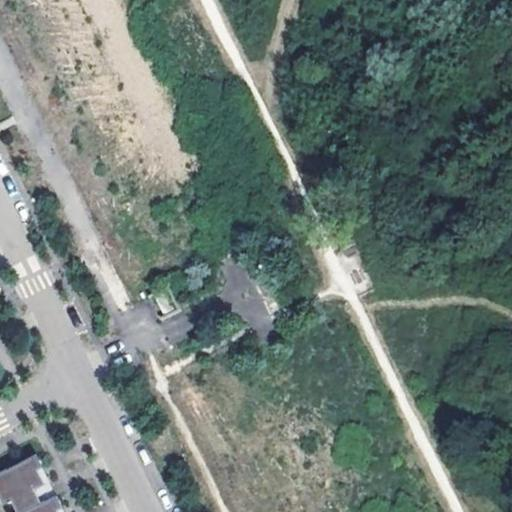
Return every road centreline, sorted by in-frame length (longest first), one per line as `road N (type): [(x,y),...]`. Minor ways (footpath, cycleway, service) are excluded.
road 1 (residential): [(0,213),(78,375)]
road 2 (residential): [(78,375),(145,511)]
